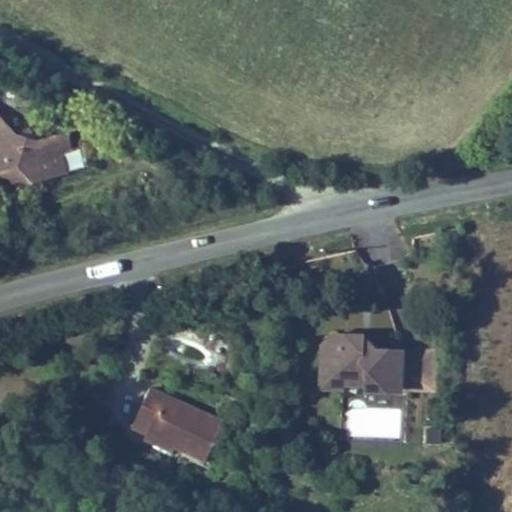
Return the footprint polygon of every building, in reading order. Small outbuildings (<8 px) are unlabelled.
[(0,117),(0,182),(36,192),(72,179),(68,159),(77,156),(71,136),(40,146),(20,140),(0,117)] [(324,349),(324,370),(332,378),(346,379),(346,388),(367,389),(367,396),(439,397),(440,357),(364,356),(365,341),(335,340),(324,349)] [(332,378),(324,370),(323,395),(367,396),(367,389),(346,388),(346,379),(332,378)] [(229,424),(153,392),(136,433),(147,438),(171,448),(211,465),(229,424)] [(171,448),(147,438),(143,447),(167,457),(171,448)]
